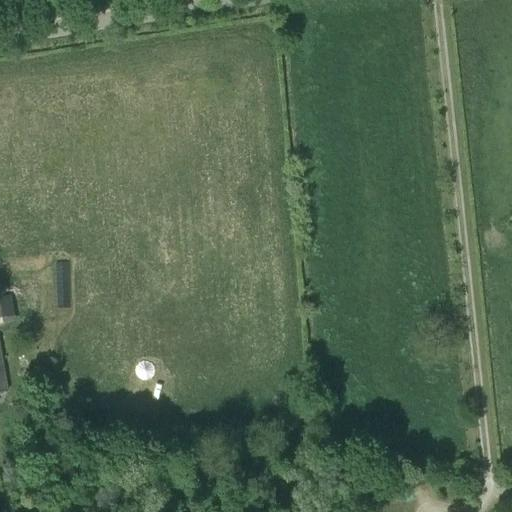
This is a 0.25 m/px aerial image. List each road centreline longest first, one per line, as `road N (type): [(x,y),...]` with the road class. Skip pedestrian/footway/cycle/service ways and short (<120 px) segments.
road 1 (track): [(488,487),(434,0)]
road 2 (unclassified): [(0,38),(243,0)]
